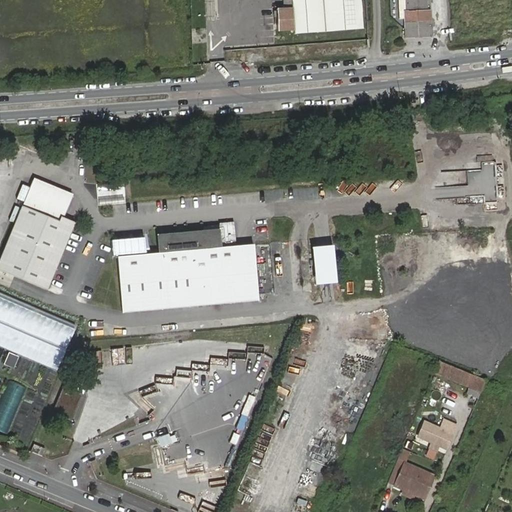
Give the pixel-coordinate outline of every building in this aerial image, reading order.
[(290,0),(291,28),(291,33),(358,30),(356,0),(290,0)] [(404,0),(405,13),(403,13),(404,30),(430,29),(429,12),(426,13),(424,0),(404,0)] [(274,7),(275,31),(290,31),(290,7),(274,7)] [(436,200),(497,197),(495,155),(481,155),(482,164),(467,165),(468,186),(435,188),(436,200)] [(32,178),(0,257),(0,270),(47,290),(73,227),(60,222),(71,193),(32,178)] [(161,252),(117,256),(122,313),(258,302),(254,245),(222,247),(220,234),(160,238),(161,252)] [(311,283),(332,282),(331,245),(309,245),(311,283)] [(0,347),(58,367),(73,322),(0,297),(0,347)] [(8,355),(4,366),(14,370),(17,359),(8,355)] [(445,362),(439,375),(479,393),(485,380),(445,362)] [(0,402),(0,406),(15,412),(23,386),(7,381),(0,402)] [(433,387),(429,402),(435,404),(439,388),(433,387)] [(64,388),(56,408),(59,415),(66,418),(72,414),(80,395),(64,388)] [(440,430),(446,432),(441,445),(448,448),(457,426),(444,420),(440,430)] [(441,445),(446,432),(440,430),(421,421),(415,434),(441,445)] [(167,436),(157,439),(159,447),(169,444),(167,436)] [(35,445),(32,453),(43,458),(47,450),(35,445)] [(369,450),(366,458),(360,456),(355,471),(372,477),(377,461),(387,465),(389,457),(369,450)] [(436,476),(404,463),(402,466),(427,477),(422,491),(396,480),(394,486),(426,500),(436,476)] [(402,466),(396,480),(422,491),(427,477),(402,466)]
